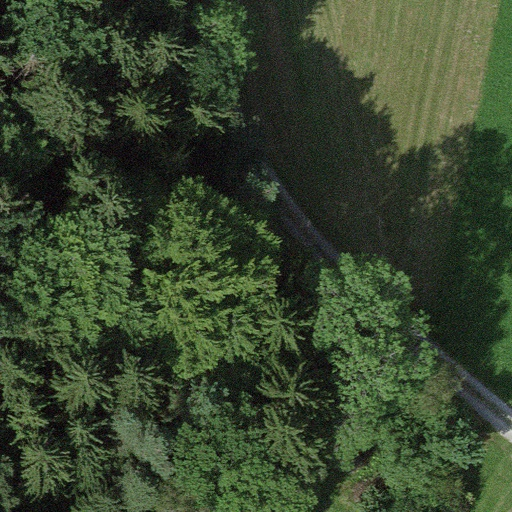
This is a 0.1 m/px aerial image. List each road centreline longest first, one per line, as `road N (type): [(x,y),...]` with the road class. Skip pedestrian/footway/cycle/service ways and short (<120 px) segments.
road 1 (track): [(511,423),(270,209),(175,49),(155,0)]
road 2 (unclassified): [(68,511),(51,437),(0,347)]
